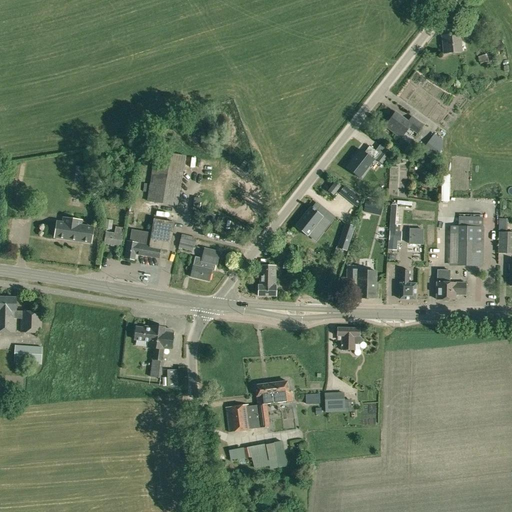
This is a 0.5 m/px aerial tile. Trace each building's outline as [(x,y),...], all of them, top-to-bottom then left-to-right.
[(464,27),(473,36),(486,22),(477,13),(464,27)] [(442,36),(444,54),(461,52),(460,34),(442,36)] [(429,58),(434,54),(427,46),(422,51),(429,58)] [(488,53),(490,60),(499,57),(497,51),(488,53)] [(477,57),(480,63),(488,61),(486,54),(477,57)] [(385,126),(400,138),(409,127),(417,133),(423,125),(411,116),(408,121),(396,112),(385,126)] [(422,150),(434,160),(441,152),(440,151),(442,147),(442,141),(433,134),(422,150)] [(348,165),(360,174),(373,157),(381,164),(390,153),(380,145),(375,150),(369,146),(364,152),(360,149),(348,165)] [(147,201),(177,206),(185,156),(155,151),(147,201)] [(208,172),(214,168),(210,160),(203,165),(208,172)] [(83,175),(84,167),(76,166),(75,174),(83,175)] [(328,191),(333,195),(340,187),(335,182),(328,191)] [(197,193),(203,193),(203,186),(190,185),(189,197),(197,198),(197,193)] [(502,217),(502,198),(483,199),(483,217),(502,217)] [(364,212),(379,215),(382,204),(366,200),(364,212)] [(170,216),(173,207),(165,204),(162,212),(170,216)] [(400,225),(395,224),(397,206),(391,206),(388,249),(396,249),(397,241),(401,241),(402,231),(400,231),(400,225)] [(309,209),(294,229),(306,239),(322,219),(309,209)] [(457,265),(482,265),(483,243),(484,243),(484,227),(483,227),(483,216),(458,216),(458,228),(458,237),(458,242),(457,265)] [(54,237),(91,243),(93,228),(80,226),(81,221),(63,218),(62,226),(56,225),(54,237)] [(104,228),(111,229),(112,220),(105,219),(104,228)] [(124,258),(134,260),(135,254),(138,255),(144,256),(158,259),(159,258),(167,259),(169,253),(174,223),(153,219),(151,233),(131,230),(129,242),(127,242),(124,258)] [(499,230),(507,230),(507,219),(499,219),(499,230)] [(344,222),(336,247),(347,251),(355,225),(344,222)] [(104,243),(120,245),(123,228),(115,227),(114,234),(106,233),(104,243)] [(422,230),(409,229),(409,244),(421,244),(422,230)] [(498,253),(511,253),(511,232),(499,232),(498,253)] [(178,247),(192,251),(193,246),(194,246),(196,238),(181,235),(179,242),(178,247)] [(190,277),(209,281),(213,264),(217,265),(220,252),(204,248),(202,258),(197,257),(196,262),(194,261),(190,277)] [(273,258),(290,259),(290,249),(274,248),(273,258)] [(356,297),(375,298),(376,272),(376,264),(364,263),(363,271),(359,271),(359,269),(346,269),(346,277),(341,277),(341,286),(347,286),(347,285),(357,285),(356,297)] [(258,296),(275,296),(275,266),(259,266),(259,285),(258,285),(258,296)] [(401,270),(400,283),(399,299),(415,299),(416,284),(408,283),(408,271),(401,270)] [(436,299),(453,299),(453,294),(465,294),(466,283),(450,283),(450,270),(437,270),(437,282),(436,282),(436,299)] [(20,332),(41,333),(41,312),(16,311),(16,298),(0,297),(0,331),(15,332),(15,319),(21,319),(20,332)] [(150,377),(160,378),(164,349),(171,349),(173,333),(171,329),(165,328),(152,326),(152,327),(144,326),(144,328),(136,327),(136,330),(134,330),(133,336),(135,336),(134,340),(148,342),(147,347),(154,348),(150,377)] [(341,350),(354,350),(354,344),(359,344),(363,340),(359,336),(359,328),(337,328),(337,336),(341,336),(341,350)] [(43,347),(15,345),(15,363),(41,364),(43,347)] [(167,370),(168,386),(173,386),(182,386),(182,370),(173,370),(167,370)] [(257,397),(258,405),(266,404),(286,402),(292,401),(291,392),(288,393),(287,381),(255,385),(256,397),(257,397)] [(304,394),(305,405),(320,404),(319,392),(304,394)] [(324,394),(325,412),(344,411),(344,412),(351,411),(350,399),(343,399),(343,393),(324,394)] [(226,408),(229,432),(251,429),(269,427),(266,404),(258,405),(248,406),(247,405),(226,408)] [(366,410),(366,422),(372,422),(372,414),(380,415),(380,410),(366,410)] [(243,448),(247,471),(287,465),(282,441),(243,448)]
